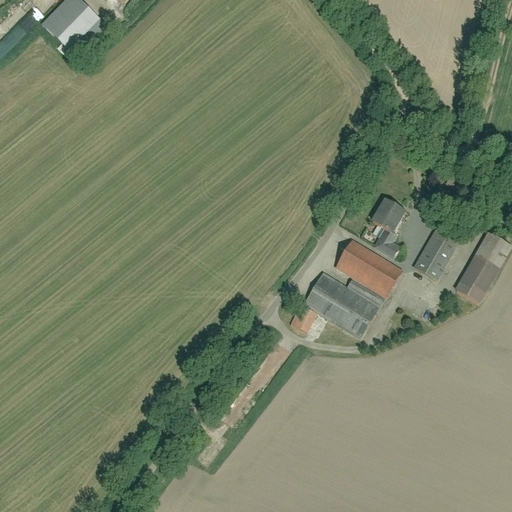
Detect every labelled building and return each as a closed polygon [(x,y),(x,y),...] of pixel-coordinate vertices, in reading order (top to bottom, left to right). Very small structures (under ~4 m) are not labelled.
[(80,0),(64,0),(41,24),(71,54),(104,22),(80,0)] [(458,179),(446,173),(440,185),(452,191),(458,179)] [(392,235),(404,213),(386,203),(374,224),(379,227),(373,237),(381,241),(375,250),(394,260),(400,250),(391,245),(396,237),(392,235)] [(456,239),(431,225),(410,263),(435,277),(456,239)] [(510,243),(485,229),(452,284),(476,299),(510,243)] [(304,307),(361,341),(402,273),(352,244),(336,270),(354,280),(348,290),(324,276),(304,307)] [(300,308),(291,328),(303,333),(312,313),(300,308)]
